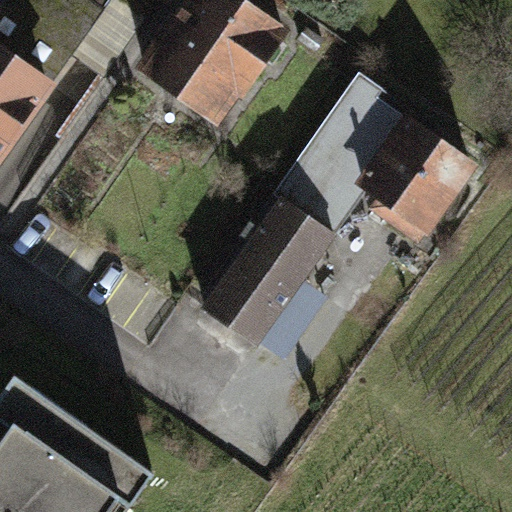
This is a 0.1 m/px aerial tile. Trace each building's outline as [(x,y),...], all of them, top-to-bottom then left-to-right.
[(0,0),(0,163),(2,165),(118,0),(0,0)] [(261,0),(184,0),(139,65),(224,125),(295,24),(261,0)] [(362,179),(408,115),(378,95),(384,87),(362,71),(275,195),(281,199),(286,192),(339,230),(370,185),(362,179)] [(486,161),(412,109),(408,115),(362,179),(370,185),(382,193),(373,207),(422,241),(430,230),(435,234),(486,161)] [(281,199),(206,305),(262,345),(263,342),(288,360),(331,296),(308,280),(342,232),(339,230),(286,192),(281,199)] [(131,511),(163,467),(21,369),(0,399),(0,408),(18,420),(0,445),(0,511),(131,511)]
